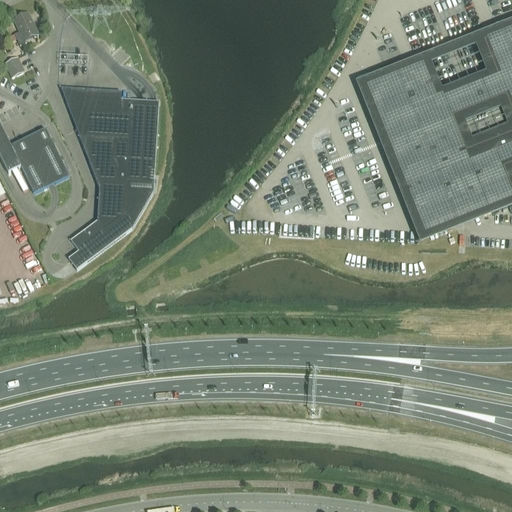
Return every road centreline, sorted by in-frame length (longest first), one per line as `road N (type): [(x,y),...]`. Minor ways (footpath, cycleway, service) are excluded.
road 1 (trunk): [(0,418),(211,384),(392,392)]
road 2 (trunk): [(323,358),(165,359),(0,389)]
road 3 (trunk): [(511,389),(323,358)]
road 4 (trunk): [(511,356),(323,358)]
road 5 (tertiary): [(290,504),(138,511)]
road 6 (trunk): [(392,392),(511,436)]
road 7 (trunk): [(392,392),(511,413)]
